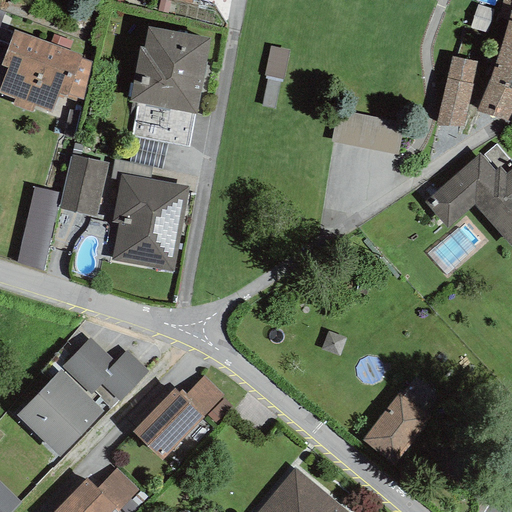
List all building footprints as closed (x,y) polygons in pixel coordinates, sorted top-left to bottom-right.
[(167,13),(170,2),(163,0),(159,0),(157,11),(167,13)] [(489,80),(511,89),(511,11),(489,80)] [(196,114),(209,39),(148,27),(143,47),(139,47),(129,101),(196,114)] [(51,113),(58,94),(66,97),(76,101),(76,98),(84,100),(93,63),(80,58),(81,55),(68,51),(50,43),(14,30),(0,65),(7,68),(0,87),(0,93),(15,99),(34,106),(51,113)] [(50,43),(68,51),(72,42),(54,35),(50,43)] [(288,50),(270,47),(264,75),(283,79),(288,50)] [(452,56),(435,126),(463,127),(479,61),(452,56)] [(507,120),(511,110),(511,89),(489,80),(477,112),(507,120)] [(32,112),(34,106),(15,99),(12,105),(32,112)] [(401,123),(337,111),(331,142),(395,154),(401,123)] [(152,167),(161,169),(167,143),(134,136),(129,163),(152,167)] [(74,143),(71,155),(80,157),(83,146),(74,143)] [(424,202),(447,228),(474,205),(507,176),(505,174),(499,167),(495,170),(481,154),(424,202)] [(71,155),(59,208),(95,217),(108,163),(80,157),(71,155)] [(120,174),(150,180),(152,167),(129,163),(113,159),(110,179),(119,181),(120,174)] [(511,168),(505,174),(507,176),(474,205),(511,248),(511,168)] [(118,224),(111,261),(173,272),(189,187),(150,180),(120,174),(119,181),(110,223),(118,224)] [(59,193),(34,187),(17,262),(41,268),(59,193)] [(339,356),(346,338),(328,331),(321,350),(339,356)] [(118,400),(119,402),(148,371),(126,351),(115,362),(90,339),(62,367),(91,395),(94,392),(109,409),(118,400)] [(104,411),(60,369),(16,415),(60,457),(104,411)] [(203,417),(223,395),(203,376),(186,394),(182,390),(178,393),(203,417)] [(174,388),(132,432),(161,460),(203,417),(178,393),(174,388)] [(398,397),(362,441),(392,466),(429,422),(398,397)] [(216,423),(232,407),(222,398),(207,415),(216,423)] [(120,509),(139,490),(117,468),(96,489),(115,508),(118,511),(120,509)] [(347,511),(295,468),(257,511),(347,511)] [(87,479),(53,511),(111,511),(115,508),(96,489),(87,479)] [(0,511),(10,511),(21,503),(0,483),(0,511)] [(132,511),(147,497),(139,490),(120,509),(124,511),(132,511)]
